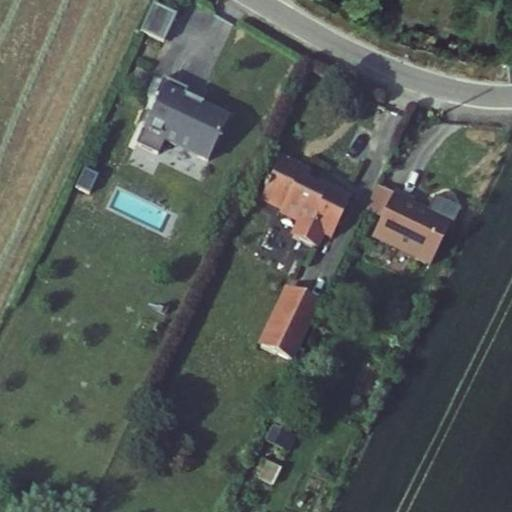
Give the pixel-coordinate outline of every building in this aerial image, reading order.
[(168,19),(145,8),(132,35),(155,46),(168,19)] [(179,93),(155,82),(147,98),(151,100),(129,148),(150,158),(157,144),(200,164),(220,121),(193,109),(192,111),(175,103),(179,93)] [(315,157),(285,143),(265,185),(305,208),(297,224),(320,235),(327,219),(336,224),(356,183),(324,168),(321,174),(310,169),(315,157)] [(385,208),(369,201),(358,224),(374,231),(385,208)] [(405,214),(386,205),(385,208),(374,231),(364,252),(421,282),(442,237),(424,228),(422,233),(401,223),(405,214)] [(313,322),(332,280),(310,270),(290,312),(313,322)]
